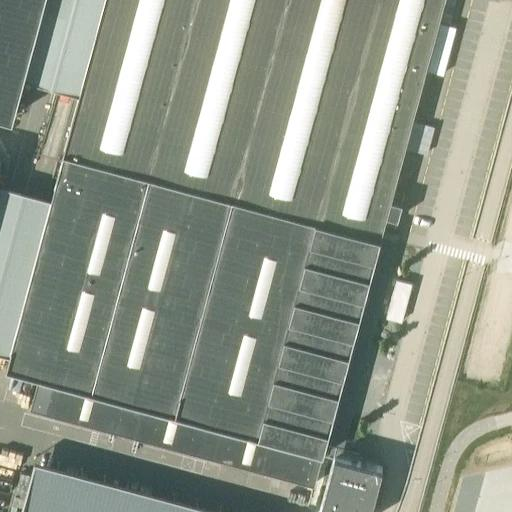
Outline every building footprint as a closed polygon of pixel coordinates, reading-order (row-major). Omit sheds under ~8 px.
[(0,0),(0,112),(13,116),(44,0),(0,0)] [(39,374),(324,451),(439,25),(455,29),(463,1),(459,0),(106,0),(93,50),(70,44),(63,73),(85,78),(13,346),(12,345),(7,366),(39,374)] [(511,4),(491,0),(466,0),(463,20),(511,29),(511,4)] [(371,511),(383,467),(336,454),(321,509),(333,511),(371,511)] [(273,511),(41,461),(29,511),(273,511)]
